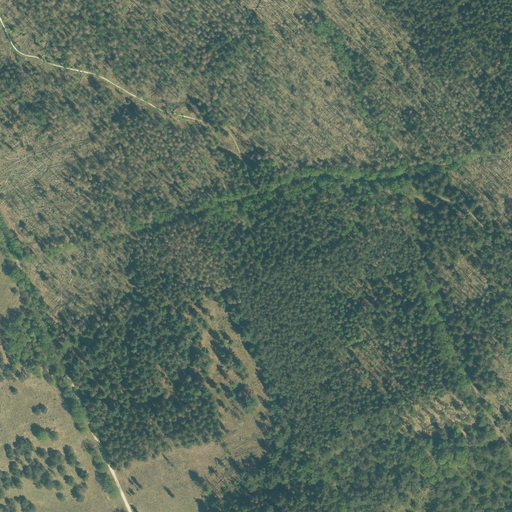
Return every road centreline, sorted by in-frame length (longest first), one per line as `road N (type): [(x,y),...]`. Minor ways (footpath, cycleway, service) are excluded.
road 1 (track): [(511,454),(467,378),(436,299),(405,170),(365,117),(309,0)]
road 2 (track): [(130,511),(0,220)]
